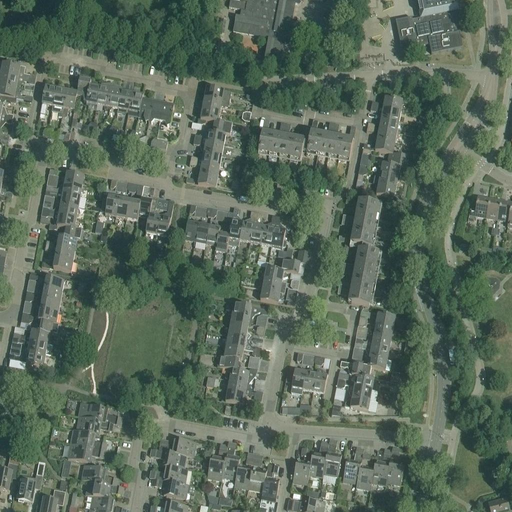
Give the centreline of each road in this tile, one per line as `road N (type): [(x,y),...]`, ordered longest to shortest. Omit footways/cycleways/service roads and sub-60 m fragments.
road 1 (residential): [(168,184),(190,94),(150,79),(46,55),(30,146),(43,148)]
road 2 (tertiary): [(436,439),(442,363),(418,243),(430,189),(457,147)]
road 3 (residential): [(168,184),(175,192),(267,206),(282,200),(327,207),(307,301)]
road 4 (residential): [(360,124),(258,111),(265,82),(369,76)]
road 5 (residential): [(266,428),(263,440),(165,423),(142,427),(134,511)]
road 6 (residential): [(0,317),(11,319),(38,177)]
road 7 (residential): [(280,345),(343,357),(348,349),(349,311),(307,301)]
road 8 (residential): [(436,439),(296,430)]
road 9 (residential): [(43,148),(168,184)]
road 10 (residential): [(369,76),(491,76)]
